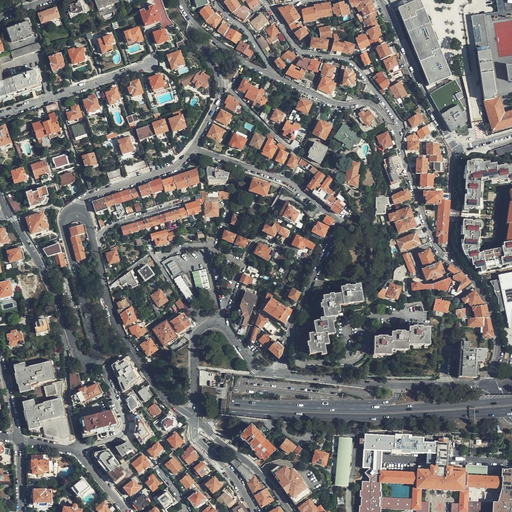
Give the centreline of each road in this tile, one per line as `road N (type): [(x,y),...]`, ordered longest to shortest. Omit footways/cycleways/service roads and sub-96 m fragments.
road 1 (trunk): [(0,353),(247,411),(511,411)]
road 2 (trunk): [(358,407),(230,401),(0,345)]
road 3 (tertiary): [(93,241),(122,336),(165,398),(193,420)]
road 4 (residential): [(264,0),(297,48),(358,67),(396,117),(396,129)]
road 5 (residential): [(379,0),(457,150)]
road 6 (residential): [(277,374),(337,221)]
road 7 (residential): [(193,148),(287,180),(337,221)]
road 8 (residential): [(0,114),(150,63)]
road 9 (tertiary): [(96,358),(63,224),(78,211)]
road 10 (trunk): [(511,401),(358,407)]
road 11 (residential): [(456,258),(433,243),(396,129)]
road 12 (residential): [(456,258),(492,309),(499,345),(488,385)]
road 13 (residential): [(193,148),(218,102),(219,79),(194,38),(195,23)]
road 14 (residential): [(78,211),(88,195),(175,166),(193,148)]
road 15 (residential): [(76,450),(64,316)]
road 16 (residential): [(396,129),(371,103),(331,102),(278,78)]
road 17 (residential): [(76,450),(126,429),(96,358)]
road 18 (tertiary): [(277,374),(398,385)]
road 19 (residential): [(296,152),(232,92),(245,61)]
